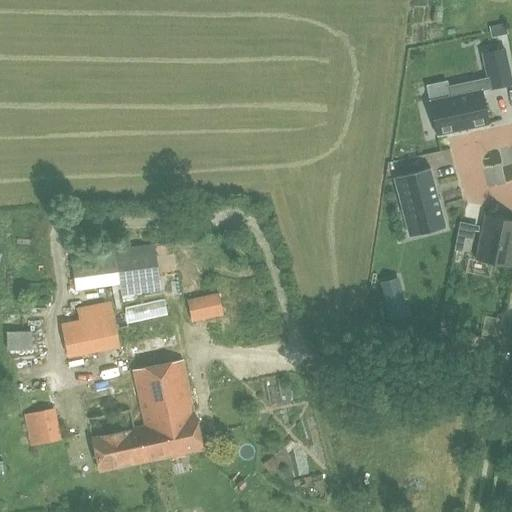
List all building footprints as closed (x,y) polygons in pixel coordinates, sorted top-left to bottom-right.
[(490,124),(482,91),(430,102),(437,135),(490,124)] [(445,234),(445,178),(408,178),(408,194),(409,194),(409,226),(423,226),(423,234),(445,234)] [(511,259),(511,220),(485,215),(476,260),(511,267),(511,259)] [(478,231),(479,226),(475,225),(461,222),(458,237),(465,238),(472,240),(474,230),(478,231)] [(159,274),(155,243),(74,254),(73,254),(72,255),(75,276),(77,276),(78,285),(77,285),(78,289),(78,290),(117,285),(160,279),(160,278),(159,274)] [(139,307),(171,298),(168,287),(136,296),(139,307)] [(384,296),(390,318),(407,314),(400,292),(384,296)] [(187,299),(191,320),(191,321),(223,315),(218,293),(187,299)] [(37,307),(38,320),(56,319),(55,305),(37,307)] [(113,313),(91,318),(61,324),(68,358),(120,346),(113,313)] [(10,322),(11,330),(30,330),(30,321),(10,322)] [(24,356),(23,372),(40,373),(41,357),(24,356)] [(183,358),(132,368),(144,424),(133,426),(125,387),(84,396),(100,473),(203,451),(183,358)] [(24,414),(30,447),(62,439),(55,407),(24,414)]
